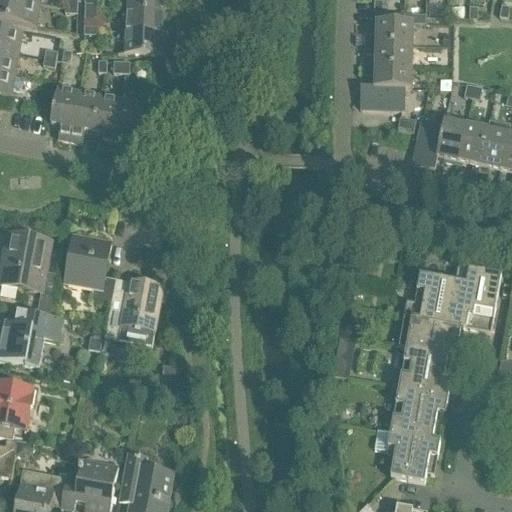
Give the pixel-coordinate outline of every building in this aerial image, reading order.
[(31,25),(32,19),(38,21),(41,8),(0,0),(0,23),(9,25),(31,29),(31,25)] [(127,0),(127,14),(164,16),(164,7),(170,7),(170,0),(127,0)] [(78,2),(66,2),(66,10),(78,10),(78,2)] [(383,4),(375,4),(375,5),(375,17),(383,17),(383,4)] [(97,8),(86,7),(85,15),(97,16),(97,13),(97,8)] [(510,11),(502,9),(500,21),(508,23),(510,11)] [(66,18),(77,18),(78,10),(66,10),(66,12),(66,18)] [(470,23),(478,24),(479,11),(470,11),(470,23)] [(127,14),(127,25),(127,30),(124,30),(124,36),(169,38),(169,25),(163,25),(164,16),(127,14)] [(85,23),(97,24),(97,16),(85,15),(85,23)] [(381,39),(365,39),(365,49),(413,50),(414,28),(404,27),(377,27),(377,28),(381,28),(381,39)] [(23,36),(0,31),(0,54),(19,58),(23,36)] [(126,58),(162,60),(162,50),(168,50),(169,38),(124,36),(123,42),(126,42),(126,58)] [(380,71),(413,72),(413,50),(365,49),(365,59),(380,59),(380,70),(380,71)] [(0,76),(15,79),(19,58),(0,54),(0,76)] [(58,57),(46,55),(45,62),(57,64),(58,57)] [(62,66),(70,68),(72,56),(65,55),(62,66)] [(43,70),(55,73),(57,64),(45,62),(43,70)] [(107,77),(107,66),(99,65),(99,77),(105,77),(107,77)] [(114,66),(114,78),(122,78),(122,66),(114,66)] [(130,78),(130,67),(122,66),(122,78),(127,78),(130,78)] [(380,81),(379,91),(379,93),(406,93),(406,94),(412,94),(413,72),(380,71),(380,70),(364,69),(364,80),(380,81)] [(0,98),(11,101),(11,100),(15,79),(0,76),(0,98)] [(467,89),(465,101),(472,103),(474,91),(467,89)] [(361,114),(405,116),(406,94),(406,93),(379,93),(379,91),(375,91),(375,92),(361,91),(361,92),(361,114)] [(480,105),(482,92),(474,91),(472,103),(480,105)] [(61,130),(58,144),(71,146),(80,94),(74,93),(74,96),(58,93),(55,108),(55,109),(51,129),(61,130)] [(94,136),(101,101),(85,98),(86,95),(80,94),(71,146),(83,148),(85,135),(94,136)] [(101,101),(94,136),(103,138),(101,152),(113,154),(123,102),(117,101),(116,104),(101,101)] [(138,144),(140,133),(144,109),(128,106),(128,103),(123,102),(113,154),(125,156),(128,143),(138,144)] [(401,122),(398,134),(406,135),(408,124),(401,122)] [(414,137),(416,125),(408,124),(406,135),(414,137)] [(437,162),(438,162),(445,163),(444,167),(458,170),(459,162),(466,130),(444,126),(443,132),(444,132),(437,162)] [(477,184),(484,185),(488,168),(502,171),(509,139),(511,130),(489,126),(488,135),(477,184)] [(422,127),(413,171),(435,175),(438,162),(437,162),(444,132),(443,132),(422,127)] [(471,169),(478,171),(475,184),(477,184),(488,135),(466,130),(459,162),(472,165),(471,169)] [(511,139),(509,139),(502,171),(511,173),(511,139)] [(8,238),(0,280),(0,288),(41,296),(42,297),(46,276),(52,246),(8,238)] [(110,249),(75,242),(66,288),(102,294),(99,308),(111,310),(116,284),(104,282),(105,275),(103,275),(104,268),(107,268),(110,249)] [(420,279),(412,322),(412,323),(462,332),(491,338),(497,308),(490,307),(495,278),(458,271),(455,286),(420,279)] [(41,296),(37,319),(50,321),(58,278),(46,276),(42,297),(41,296)] [(163,292),(129,286),(116,284),(111,310),(105,342),(120,345),(123,329),(155,335),(163,292)] [(64,326),(68,326),(68,325),(50,321),(37,319),(10,314),(10,315),(22,318),(20,330),(6,328),(0,361),(0,365),(39,372),(44,345),(60,348),(64,326)] [(399,351),(407,352),(407,351),(449,359),(448,360),(456,361),(456,360),(459,349),(453,348),(455,337),(461,338),(462,332),(412,323),(412,322),(404,320),(405,317),(398,316),(396,323),(404,324),(399,349),(392,348),(392,349),(399,351)] [(105,334),(95,332),(94,338),(97,343),(103,344),(105,334)] [(443,387),(448,360),(449,359),(407,351),(407,352),(399,391),(392,389),(392,393),(449,403),(451,388),(443,387)] [(26,435),(31,410),(33,410),(36,396),(34,395),(34,393),(23,391),(22,393),(0,388),(0,441),(14,445),(16,433),(26,435)] [(433,444),(438,417),(446,419),(449,403),(392,393),(391,396),(398,397),(391,436),(433,444)] [(394,468),(391,482),(402,484),(425,488),(430,460),(438,461),(441,445),(433,444),(391,436),(391,437),(379,434),(376,454),(387,456),(390,461),(389,467),(394,468)] [(0,480),(12,483),(17,453),(0,450),(0,480)] [(167,511),(173,480),(146,475),(148,463),(128,459),(119,507),(131,509),(130,511),(167,511)] [(68,479),(66,485),(62,508),(61,511),(74,511),(76,504),(87,506),(85,511),(111,511),(119,471),(82,465),(81,471),(80,471),(79,476),(80,476),(78,488),(67,486),(67,485),(68,479)] [(18,511),(49,511),(50,506),(62,508),(66,485),(25,477),(18,511)]
